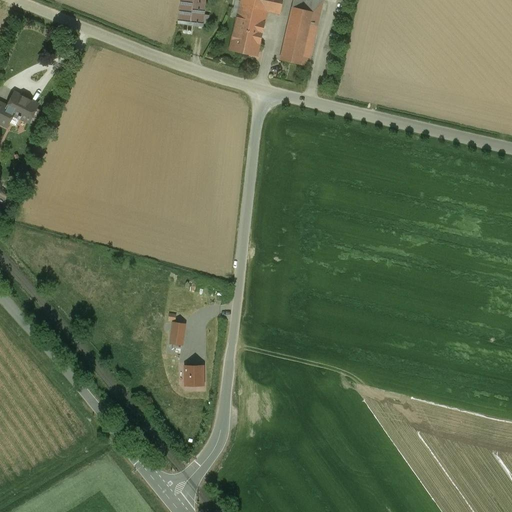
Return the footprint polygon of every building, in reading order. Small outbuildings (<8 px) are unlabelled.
[(205,0),(181,0),(178,24),(203,26),(205,0)] [(282,0),(239,0),(230,40),(239,43),(237,51),(246,53),(247,50),(256,52),(266,11),(280,14),(282,0)] [(322,0),(292,0),(279,59),(308,66),(322,0)] [(6,106),(0,102),(0,122),(6,126),(13,113),(29,122),(38,104),(14,91),(6,106)] [(185,325),(173,324),(170,343),(182,344),(185,325)] [(203,367),(185,367),(186,385),(203,385),(203,367)]
